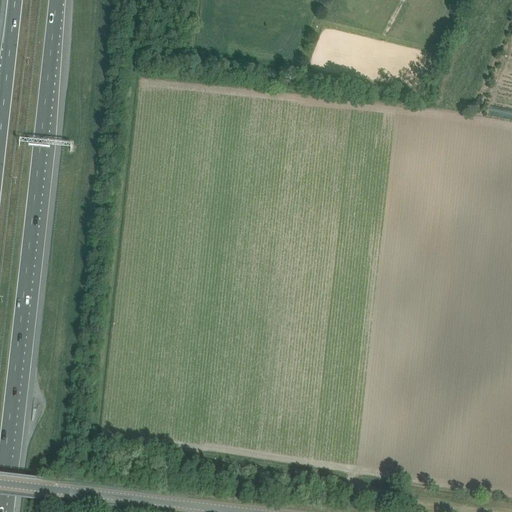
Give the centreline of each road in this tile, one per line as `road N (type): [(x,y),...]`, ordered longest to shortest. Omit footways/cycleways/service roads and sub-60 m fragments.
road 1 (motorway): [(0,499),(56,0)]
road 2 (tertiary): [(243,511),(0,483)]
road 3 (motorway): [(14,0),(0,137)]
